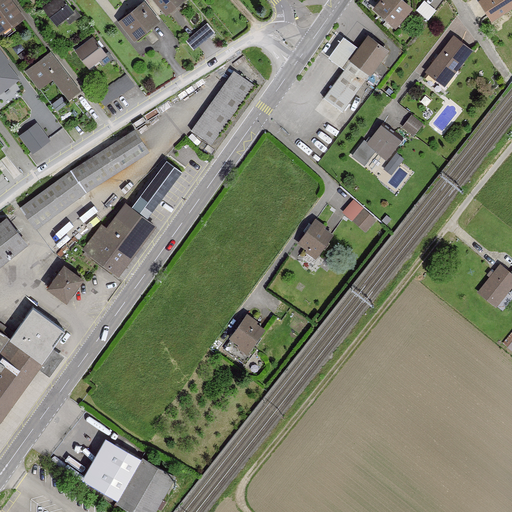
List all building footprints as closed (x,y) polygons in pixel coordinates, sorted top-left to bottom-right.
[(9,0),(1,0),(0,1),(0,31),(0,32),(11,24),(12,25),(22,17),(9,0)] [(64,0),(54,0),(43,9),(55,25),(73,11),(64,0)] [(155,0),(167,13),(176,5),(175,5),(181,0),(155,0)] [(400,0),(382,0),(375,9),(395,26),(410,8),(400,0)] [(511,0),(482,0),(480,1),(492,19),(511,6),(511,0)] [(121,21),(135,39),(142,33),(144,36),(152,30),(149,27),(158,21),(143,3),(121,21)] [(213,32),(207,24),(202,28),(209,36),(213,32)] [(342,111),(387,51),(368,37),(324,98),(342,111)] [(454,37),(423,77),(443,93),(460,72),(456,69),(470,50),(454,37)] [(94,38),(76,51),(88,67),(106,54),(94,38)] [(197,45),(191,38),(187,41),(194,48),(197,45)] [(0,53),(0,90),(16,79),(4,63),(6,62),(0,53)] [(47,58),(28,73),(39,88),(52,78),(68,99),(79,91),(53,57),(48,60),(47,58)] [(234,70),(191,130),(211,145),(212,145),(255,85),(234,70)] [(129,90),(135,86),(126,74),(120,79),(120,78),(114,82),(113,82),(108,86),(107,86),(101,90),(95,94),(104,106),(110,101),(110,102),(116,97),(117,98),(122,94),(123,94),(129,90)] [(412,115),(403,126),(414,135),(423,124),(412,115)] [(375,151),(386,160),(403,138),(383,123),(367,143),(364,141),(353,155),(364,164),(375,151)] [(33,151),(47,140),(37,125),(22,136),(33,151)] [(36,227),(84,192),(110,175),(148,151),(135,130),(69,171),(21,207),(36,227)] [(182,171),(167,160),(130,208),(146,220),(182,171)] [(101,226),(85,248),(119,274),(154,226),(146,220),(130,208),(125,204),(106,230),(101,226)] [(363,209),(353,220),(365,230),(375,219),(363,209)] [(6,219),(0,223),(0,263),(26,243),(6,219)] [(324,227),(315,220),(299,242),(308,249),(309,247),(317,253),(315,256),(315,257),(331,235),(323,229),(324,227)] [(511,285),(511,271),(511,273),(501,264),(494,273),(491,271),(488,274),(491,277),(479,292),(496,306),(511,285)] [(52,282),(48,288),(66,300),(82,279),(64,266),(60,271),(52,282)] [(0,418),(64,330),(33,307),(0,351),(0,418)] [(256,322),(247,315),(231,337),(232,338),(224,349),(245,364),(257,348),(252,345),(263,330),(255,324),(256,322)] [(116,501),(135,511),(153,511),(173,476),(115,442),(91,484),(117,499),(116,501)]
